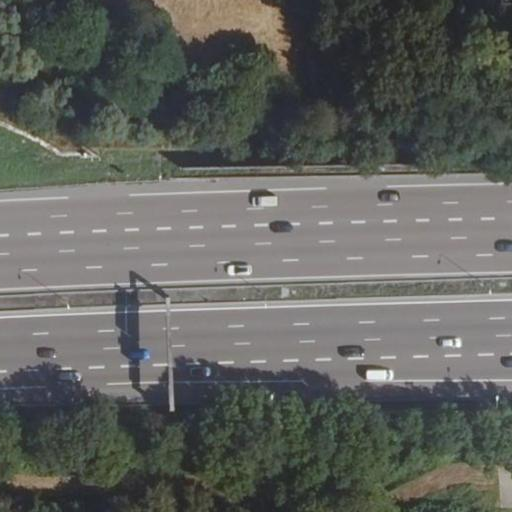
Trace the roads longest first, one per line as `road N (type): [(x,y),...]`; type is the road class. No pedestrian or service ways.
road 1 (motorway): [(511,236),(0,254)]
road 2 (motorway): [(0,354),(511,336)]
